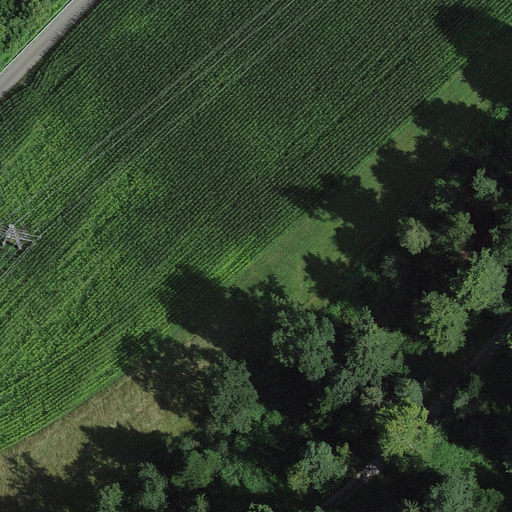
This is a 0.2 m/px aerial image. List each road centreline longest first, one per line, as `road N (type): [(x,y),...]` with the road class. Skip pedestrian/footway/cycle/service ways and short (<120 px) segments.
road 1 (track): [(318,511),(461,384),(511,326)]
road 2 (track): [(87,0),(0,89)]
